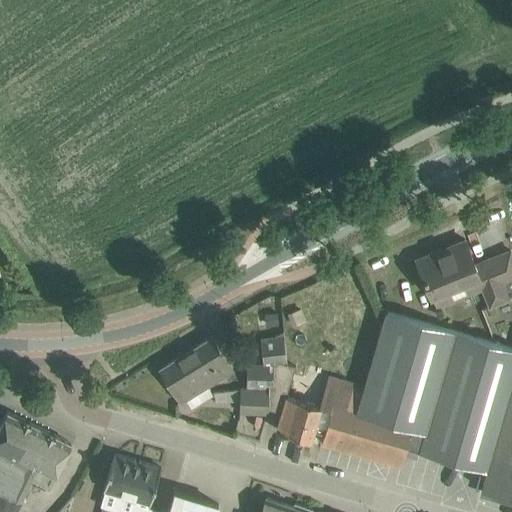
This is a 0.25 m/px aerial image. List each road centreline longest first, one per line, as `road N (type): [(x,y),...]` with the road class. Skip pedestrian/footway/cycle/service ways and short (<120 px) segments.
road 1 (secondary): [(49,342),(96,336),(190,305),(511,135)]
road 2 (unclassified): [(409,508),(93,409),(71,395),(49,342)]
